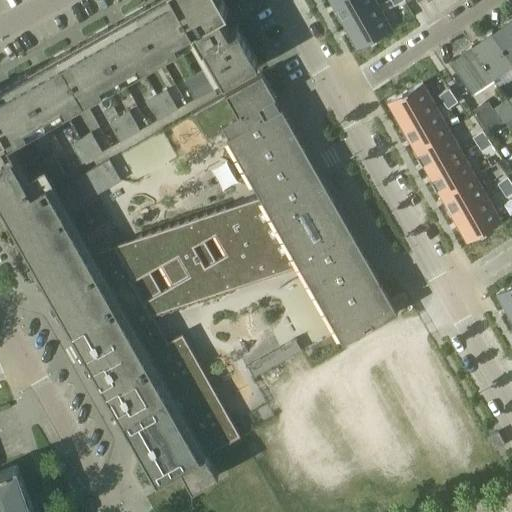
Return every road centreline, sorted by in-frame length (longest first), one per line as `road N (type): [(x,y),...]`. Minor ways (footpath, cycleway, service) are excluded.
road 1 (residential): [(446,292),(334,95)]
road 2 (residential): [(118,511),(26,360)]
road 3 (residential): [(483,0),(334,95)]
road 4 (residential): [(511,411),(446,292)]
